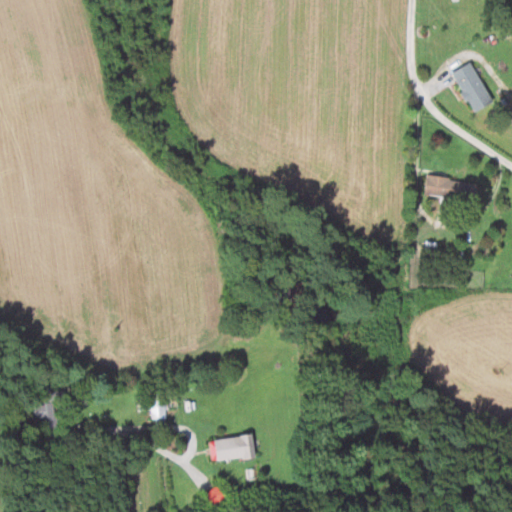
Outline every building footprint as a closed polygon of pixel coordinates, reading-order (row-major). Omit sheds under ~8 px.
[(449,72),(471,111),(490,101),(467,62),(449,72)] [(472,202),(475,182),(424,175),(421,194),(472,202)] [(163,419),(163,387),(147,387),(147,419),(163,419)] [(45,427),(53,426),(49,402),(31,405),(33,418),(43,416),(45,427)] [(251,455),(249,434),(206,438),(208,460),(251,455)] [(222,500),(214,486),(201,493),(209,507),(222,500)]
